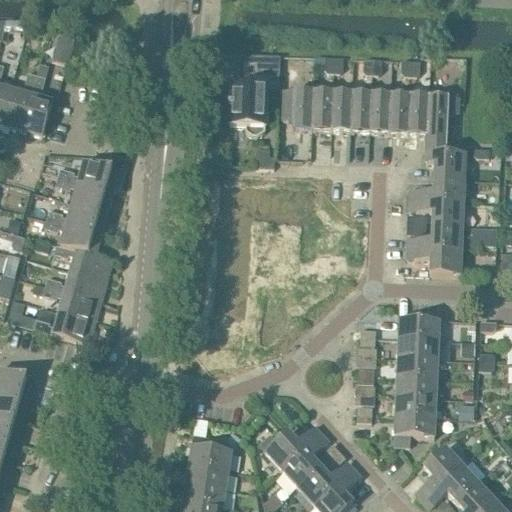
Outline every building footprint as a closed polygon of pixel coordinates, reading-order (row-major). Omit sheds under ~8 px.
[(6,26),(3,35),(25,36),(27,27),(6,26)] [(278,95),(280,61),(243,59),(242,92),(230,92),(229,130),(245,131),(245,136),(247,138),(252,141),(257,141),(261,138),(264,136),(264,132),(265,132),(266,94),(278,95)] [(333,78),(333,63),(324,63),(324,75),(326,78),(333,78)] [(333,63),(333,78),(339,78),(342,76),(342,63),(333,63)] [(371,80),(372,65),(363,64),(362,76),(365,79),(371,80)] [(372,65),(371,80),(377,80),(380,77),(381,65),(372,65)] [(409,81),(410,66),(401,66),(400,77),(404,81),(409,81)] [(410,66),(409,81),(415,81),(419,78),(419,67),(410,66)] [(0,125),(9,93),(0,90),(0,81),(3,70),(0,69),(0,125)] [(0,125),(0,129),(20,135),(36,79),(27,77),(23,92),(26,92),(25,97),(21,96),(9,93),(0,125)] [(39,102),(45,82),(36,79),(20,135),(42,141),(52,105),(39,102)] [(291,134),(311,135),(313,95),(284,94),(282,124),(292,125),(291,134)] [(311,135),(330,136),(332,96),(313,95),(311,135)] [(330,136),(350,136),(351,97),(332,96),(330,136)] [(350,136),(369,137),(371,98),(351,97),(350,136)] [(369,137),(388,138),(390,98),(371,98),(369,137)] [(388,138),(407,139),(409,99),(390,98),(388,138)] [(407,139),(426,140),(428,100),(409,99),(407,139)] [(426,140),(425,141),(425,157),(446,158),(446,142),(447,117),(457,117),(458,101),(428,100),(426,140)] [(301,146),(281,145),(280,163),(301,163),(301,146)] [(488,154),(473,153),(473,159),(476,163),(488,163),(488,154)] [(433,182),(464,184),(465,159),(446,158),(425,157),(424,168),(434,169),(433,182)] [(255,159),(255,172),(273,173),(274,160),(255,159)] [(57,182),(113,199),(119,176),(83,166),(79,181),(74,180),(75,177),(60,173),(57,182)] [(107,219),(113,199),(57,182),(55,191),(69,195),(70,193),(75,194),(74,197),(71,209),(107,219)] [(213,182),(196,350),(268,357),(278,255),(314,259),(320,193),(213,182)] [(463,208),(464,184),(433,182),(433,196),(409,195),(408,205),(463,208)] [(462,232),(463,208),(408,205),(408,216),(432,217),(431,230),(462,232)] [(101,240),(107,219),(71,209),(67,223),(62,221),(63,219),(48,215),(45,224),(101,240)] [(95,261),(96,260),(101,240),(45,224),(43,232),(58,236),(58,235),(64,236),(60,251),(95,261)] [(460,256),(462,232),(431,230),(431,244),(407,243),(406,253),(460,256)] [(500,235),(500,247),(511,247),(511,235),(500,235)] [(70,276),(106,287),(112,264),(96,260),(95,261),(60,251),(56,249),(54,259),(68,263),(69,261),(74,263),(70,276)] [(460,256),(406,253),(406,264),(430,265),(429,279),(459,281),(460,256)] [(100,308),(106,287),(70,276),(66,290),(61,289),(62,287),(47,283),(44,292),(100,308)] [(94,328),(100,308),(44,292),(42,300),(57,304),(57,302),(62,303),(58,318),(94,328)] [(52,340),(88,350),(94,328),(58,318),(54,332),(49,331),(50,328),(35,324),(32,334),(52,339),(52,340)] [(398,344),(437,346),(438,325),(398,324),(398,344)] [(480,326),(480,335),(495,336),(496,327),(480,326)] [(359,343),(375,344),(375,336),(360,335),(359,343)] [(375,344),(359,343),(359,351),(374,352),(375,344)] [(398,344),(397,363),(437,365),(437,346),(398,344)] [(461,359),(474,359),(475,346),(461,346),(461,359)] [(479,367),(494,367),(494,361),(491,358),(479,357),(479,367)] [(397,363),(396,382),(436,384),(437,365),(397,363)] [(494,367),(479,367),(478,376),(490,376),(493,373),(494,367)] [(358,382),(373,382),(374,374),(358,374),(358,382)] [(33,385),(0,375),(0,398),(27,406),(33,385)] [(373,382),(358,382),(357,389),(373,390),(373,382)] [(396,382),(395,401),(435,403),(436,384),(396,382)] [(0,420),(21,427),(27,406),(0,398),(0,420)] [(434,422),(435,403),(395,401),(394,420),(434,422)] [(356,420),(372,421),(372,413),(357,412),(356,420)] [(0,442),(16,447),(21,427),(0,420),(0,442)] [(372,421),(356,420),(356,428),(371,429),(372,421)] [(434,422),(394,420),(393,450),(409,451),(409,441),(433,442),(434,422)] [(281,476),(321,439),(314,431),(297,447),(287,437),(276,446),(270,439),(258,450),(281,476)] [(281,476),(297,493),(320,473),(310,463),(328,446),(321,439),(281,476)] [(193,441),(188,470),(228,476),(231,456),(221,455),(223,445),(193,441)] [(0,442),(0,466),(9,469),(16,447),(0,442)] [(421,506),(461,470),(445,451),(422,472),(432,483),(414,499),(421,506)] [(0,488),(4,489),(9,469),(0,466),(0,488)] [(297,493),(314,511),(354,474),(347,467),(329,483),(320,473),(297,493)] [(225,495),(228,476),(188,470),(185,489),(225,495)] [(478,487),(461,470),(421,506),(426,511),(430,511),(446,498),(455,508),(478,487)] [(314,511),(349,511),(353,509),(343,498),(361,482),(354,474),(314,511)] [(486,511),(494,505),(478,487),(455,508),(459,511),(486,511)] [(185,489),(182,508),(207,511),(222,511),(225,495),(185,489)]
